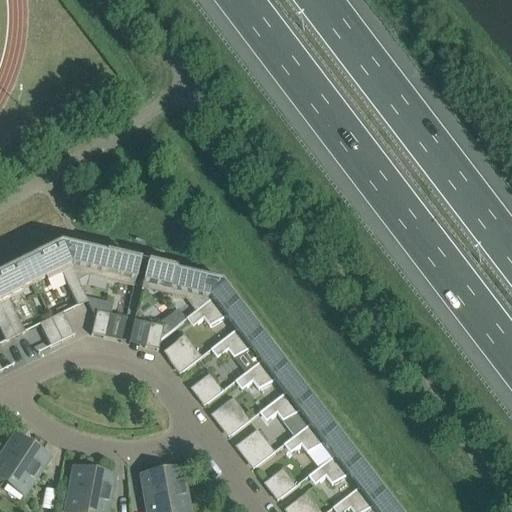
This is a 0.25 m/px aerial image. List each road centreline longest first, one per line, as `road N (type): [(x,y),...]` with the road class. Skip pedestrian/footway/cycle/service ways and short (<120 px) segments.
road 1 (motorway): [(248,0),(511,344)]
road 2 (motorway): [(511,242),(326,0)]
road 3 (residential): [(194,431),(152,379),(119,364),(67,359),(8,389)]
road 4 (residential): [(194,431),(133,450),(106,449),(54,431),(8,389)]
